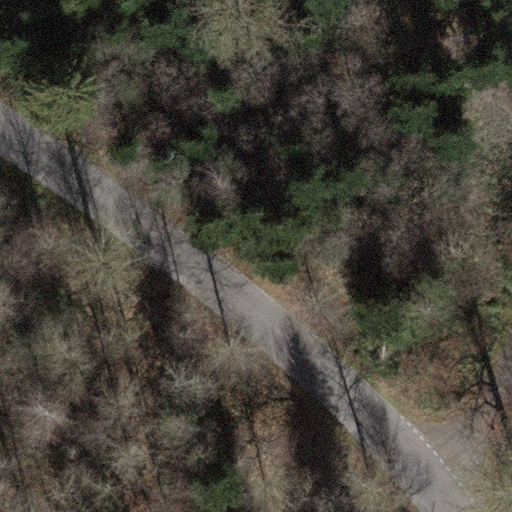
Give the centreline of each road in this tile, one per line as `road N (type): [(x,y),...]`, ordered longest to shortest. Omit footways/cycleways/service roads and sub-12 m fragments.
road 1 (tertiary): [(0,133),(276,331),(461,511)]
road 2 (track): [(511,378),(457,504)]
